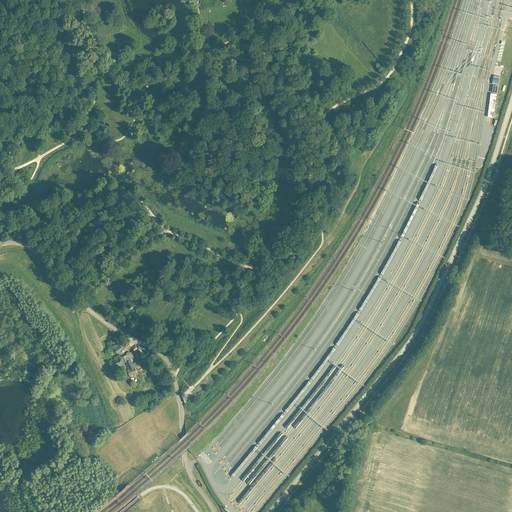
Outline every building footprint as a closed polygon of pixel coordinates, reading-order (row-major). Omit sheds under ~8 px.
[(122,348),(118,344),(113,348),(116,353),(122,348)] [(130,353),(122,356),(125,362),(130,360),(133,358),(130,353)] [(123,364),(119,355),(114,357),(114,359),(111,361),(114,368),(123,364)] [(129,375),(135,372),(134,368),(132,363),(130,360),(125,362),(129,371),(127,371),(129,375)] [(132,363),(134,368),(143,365),(141,360),(132,363)] [(334,488),(339,482),(335,479),(324,492),(329,496),(335,489),(334,488)]
